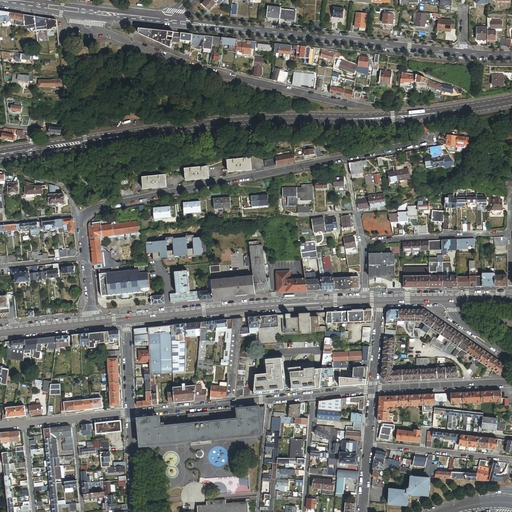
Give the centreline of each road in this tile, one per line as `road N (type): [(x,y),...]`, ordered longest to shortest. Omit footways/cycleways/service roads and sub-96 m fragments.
road 1 (tertiary): [(511,101),(425,115),(215,123),(35,149)]
road 2 (residential): [(85,258),(80,218),(93,209),(426,141)]
road 3 (residential): [(80,11),(96,27),(199,69),(366,108)]
road 4 (tertiary): [(463,54),(165,21)]
road 5 (secondary): [(125,321),(365,301)]
road 6 (residential): [(130,413),(313,394)]
road 7 (residential): [(510,232),(363,242)]
road 8 (residential): [(368,444),(511,459)]
road 9 (residential): [(373,388),(511,382)]
